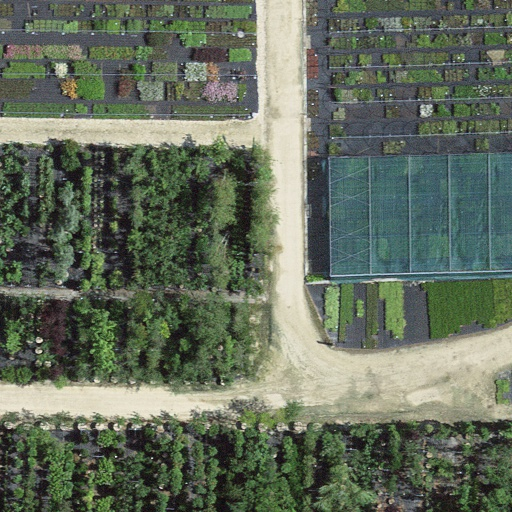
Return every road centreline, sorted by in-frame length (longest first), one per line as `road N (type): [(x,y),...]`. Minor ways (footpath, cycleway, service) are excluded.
road 1 (track): [(511,345),(296,395),(0,393)]
road 2 (track): [(296,395),(281,0)]
